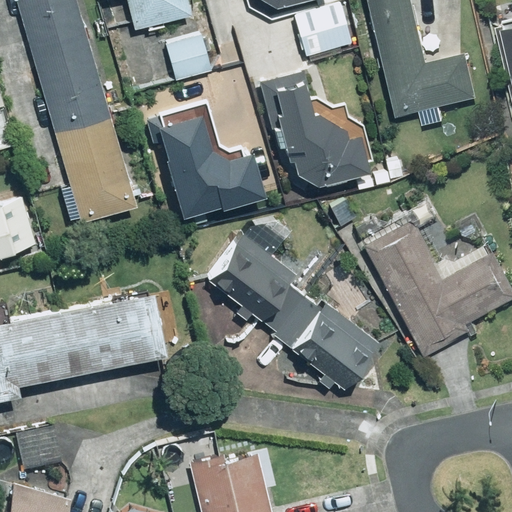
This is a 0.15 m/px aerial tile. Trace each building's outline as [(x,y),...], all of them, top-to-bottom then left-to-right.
[(12,0),(66,183),(56,186),(66,221),(131,202),(71,0),(12,0)] [(182,0),(119,0),(127,27),(186,11),(182,0)] [(362,0),(389,111),(415,105),(419,123),(439,118),(436,104),(475,95),(464,50),(422,60),(407,0),(362,0)] [(347,41),(338,4),(291,16),(301,53),(347,41)] [(511,21),(497,26),(511,72),(511,21)] [(205,65),(197,31),(162,40),(170,74),(205,65)] [(290,70),(257,81),(286,168),(307,181),(358,164),(348,133),(303,107),(290,70)] [(189,109),(145,124),(179,225),(204,216),(200,205),(253,187),(239,146),(215,154),(201,144),(189,109)] [(404,222),(361,246),(419,354),(442,341),(438,334),(449,328),(452,334),(465,327),(469,336),(479,330),(472,317),(511,295),(511,290),(488,246),(438,273),(412,225),(436,212),(427,196),(399,212),(404,222)] [(0,250),(31,241),(18,198),(0,203),(0,250)] [(262,205),(203,278),(317,369),(310,377),(322,386),(328,378),(336,385),(373,339),(319,296),(314,301),(286,278),(290,273),(266,254),(288,226),(262,205)] [(9,381),(154,351),(141,289),(0,318),(0,393),(12,391),(9,381)] [(56,457),(47,423),(12,433),(21,466),(56,457)] [(265,511),(251,454),(195,468),(199,486),(190,488),(195,511),(265,511)] [(59,511),(64,497),(2,480),(0,488),(0,511),(59,511)]
